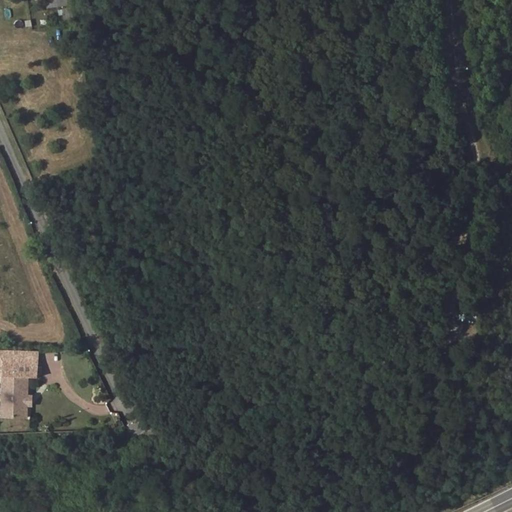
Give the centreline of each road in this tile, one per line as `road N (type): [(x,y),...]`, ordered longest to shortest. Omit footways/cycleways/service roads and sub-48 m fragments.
road 1 (track): [(454,0),(457,90),(485,166),(450,320),(463,342)]
road 2 (residential): [(0,130),(140,429)]
